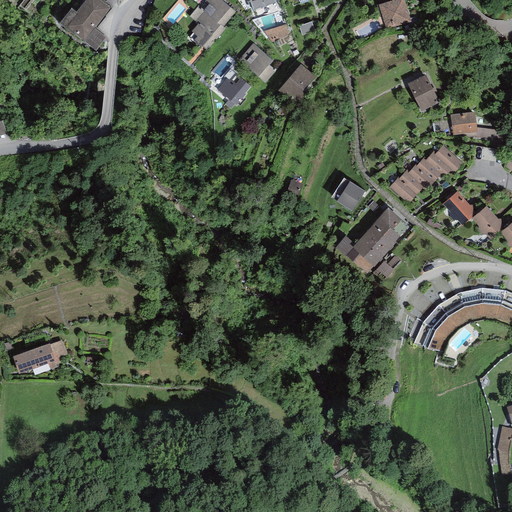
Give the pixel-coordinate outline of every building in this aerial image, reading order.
[(71,9),(61,22),(95,49),(104,38),(93,28),(110,8),(100,0),(86,0),(76,13),(71,9)] [(176,24),(189,9),(179,0),(166,15),(176,24)] [(202,11),(204,12),(223,27),(236,12),(221,0),(205,0),(205,1),(209,4),(202,11)] [(246,0),(249,11),(276,3),(275,0),(246,0)] [(402,0),(395,0),(380,4),(386,26),(409,20),(402,0)] [(223,27),(204,12),(196,22),(198,25),(192,32),(197,37),(194,40),(206,51),(225,29),(223,27)] [(264,30),(283,24),(280,13),(261,19),(264,30)] [(268,29),(270,40),(290,37),(288,25),(268,29)] [(273,61),(253,43),(239,59),(259,77),(273,61)] [(317,81),(300,67),(279,91),(295,105),(317,81)] [(250,85),(232,69),(216,88),(233,104),(250,85)] [(425,76),(409,84),(421,108),(437,101),(425,76)] [(473,112),(451,115),(454,132),(476,129),(473,112)] [(398,177),(390,187),(407,202),(415,192),(416,193),(423,185),(426,188),(432,180),(434,181),(441,172),(445,175),(450,169),(453,172),(461,162),(442,146),(436,154),(433,152),(426,161),(423,159),(416,166),(415,165),(408,173),(406,171),(400,179),(398,177)] [(303,184),(291,180),(285,197),(298,200),(303,184)] [(348,181),(337,199),(352,208),(363,191),(348,181)] [(458,189),(441,205),(461,225),(478,209),(458,189)] [(488,205),(472,220),(490,240),(507,225),(488,205)] [(387,208),(378,219),(399,237),(408,226),(387,208)] [(374,267),(400,238),(399,237),(378,219),(355,245),(346,255),(367,273),(373,266),(374,267)] [(511,224),(501,236),(511,246),(511,224)] [(355,245),(345,236),(335,248),(345,257),(346,255),(355,245)] [(396,268),(402,262),(393,254),(387,260),(396,268)] [(390,277),(396,269),(385,260),(378,269),(390,277)] [(484,319),(481,289),(458,293),(470,322),(484,319)] [(497,321),(504,291),(481,289),(484,319),(497,321)] [(511,322),(511,294),(504,291),(497,321),(510,326),(511,322)] [(470,322),(458,293),(438,305),(458,329),(470,322)] [(458,329),(438,305),(423,323),(449,339),(458,329)] [(449,339),(423,323),(414,344),(444,352),(449,339)] [(60,341),(14,356),(19,371),(48,361),(49,365),(60,361),(59,358),(61,357),(60,355),(65,354),(60,341)]
